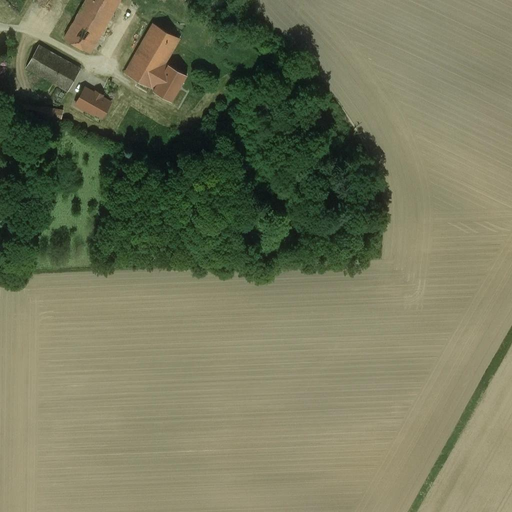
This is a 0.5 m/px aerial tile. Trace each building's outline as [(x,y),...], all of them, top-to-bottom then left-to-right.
[(86,0),(65,39),(90,53),(119,0),(86,0)] [(151,88),(151,87),(165,63),(180,38),(154,23),(125,73),(151,88)] [(80,69),(39,46),(26,67),(68,91),(80,69)] [(151,87),(154,89),(168,65),(165,63),(151,87)] [(187,75),(168,65),(154,89),(153,91),(172,101),(187,75)] [(111,102),(82,87),(72,106),(100,122),(111,102)] [(62,115),(23,108),(21,118),(61,125),(62,115)]
